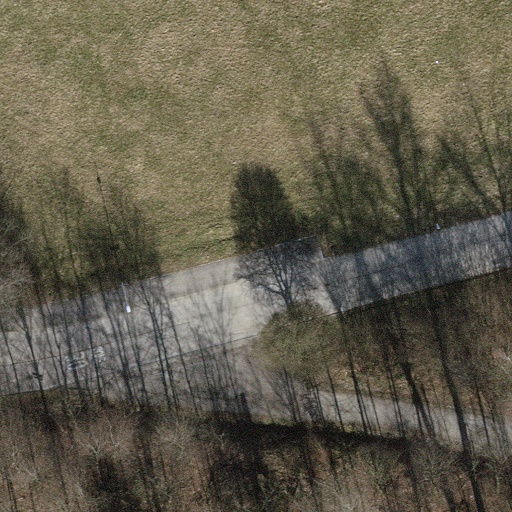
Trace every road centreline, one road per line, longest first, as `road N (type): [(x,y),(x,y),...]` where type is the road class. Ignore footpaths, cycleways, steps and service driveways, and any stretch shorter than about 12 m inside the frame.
road 1 (unclassified): [(0,361),(98,347),(511,236)]
road 2 (track): [(511,437),(98,347)]
